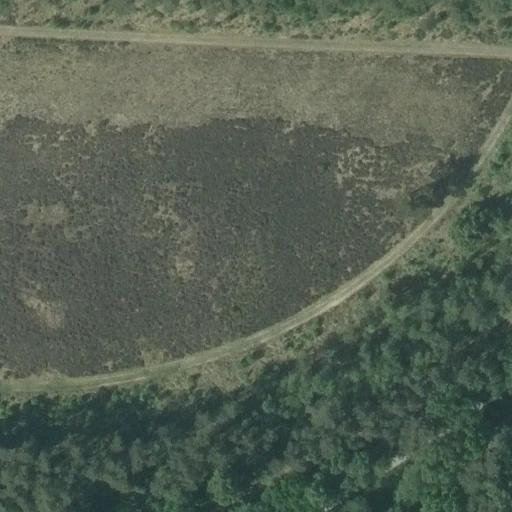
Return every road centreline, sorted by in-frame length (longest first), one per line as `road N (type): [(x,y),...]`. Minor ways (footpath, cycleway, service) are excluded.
road 1 (track): [(0,389),(78,389),(197,368),(281,337),(348,298),(413,237),(511,96)]
road 2 (track): [(0,33),(511,50)]
road 3 (track): [(190,511),(283,473),(426,385),(511,310)]
